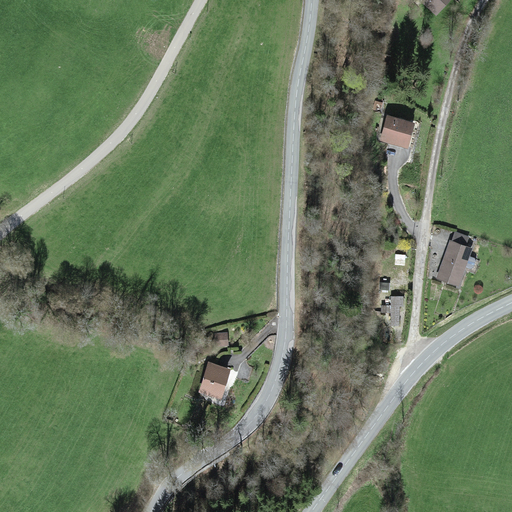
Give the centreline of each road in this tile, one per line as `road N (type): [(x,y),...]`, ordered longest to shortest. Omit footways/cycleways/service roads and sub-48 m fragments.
road 1 (secondary): [(311,0),(296,91),(280,374),(252,422),(169,484),(148,511)]
road 2 (residential): [(482,0),(459,45),(441,126),(412,372)]
road 3 (tertiary): [(0,232),(122,132),(202,0)]
road 4 (secondary): [(309,511),(412,372)]
road 5 (secondary): [(412,372),(458,332),(511,302)]
